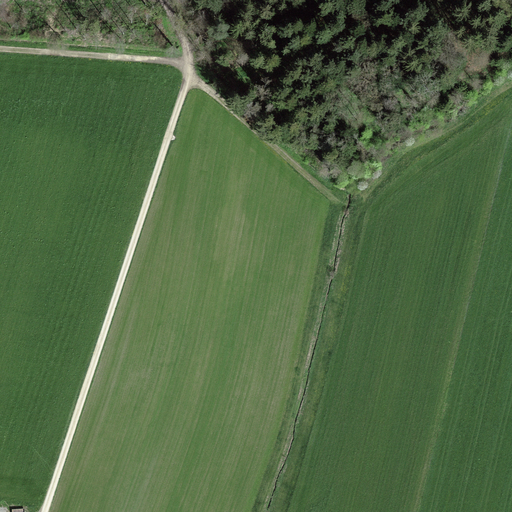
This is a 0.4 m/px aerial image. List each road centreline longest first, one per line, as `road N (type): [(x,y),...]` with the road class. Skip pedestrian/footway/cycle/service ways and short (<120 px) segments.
road 1 (track): [(156,0),(188,78),(43,511)]
road 2 (track): [(337,186),(182,61),(0,48)]
